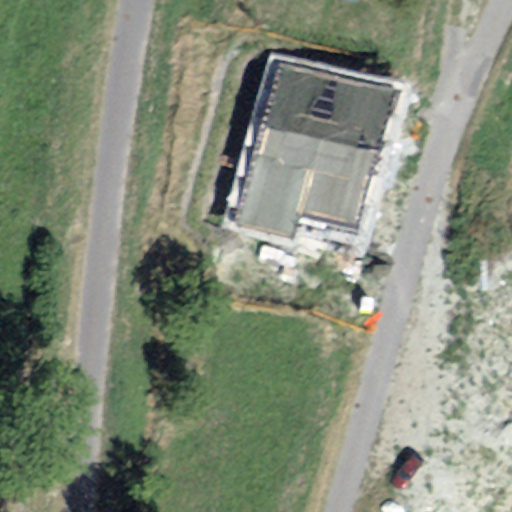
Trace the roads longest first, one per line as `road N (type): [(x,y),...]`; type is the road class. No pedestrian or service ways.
road 1 (residential): [(337,511),(435,165),(506,0)]
road 2 (residential): [(136,0),(112,157),(79,511)]
